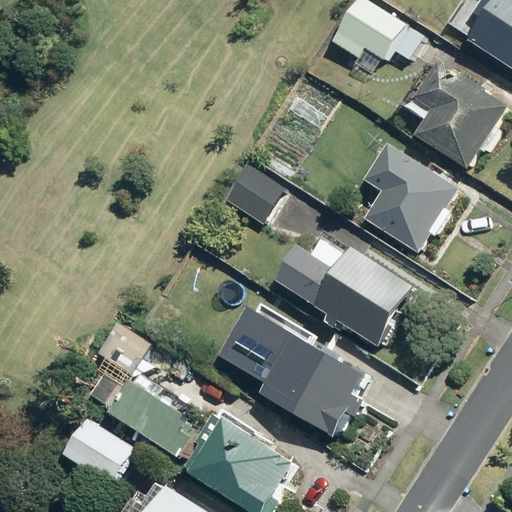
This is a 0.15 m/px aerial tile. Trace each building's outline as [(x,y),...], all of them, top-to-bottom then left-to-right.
[(511,0),(497,0),(485,21),(492,25),(477,48),(511,69),(511,0)] [(385,40),(418,61),(432,39),(398,19),(385,40)] [(511,116),(511,107),(448,67),(419,113),(435,123),(423,142),(475,175),(487,156),(491,158),(508,130),(505,128),(511,116)] [(470,195),(398,150),(374,188),(388,197),(371,223),(429,260),(441,240),(445,242),(462,215),(459,213),(470,195)] [(233,205),(268,228),(293,191),(258,168),(233,205)] [(369,255),(366,259),(354,251),(326,292),(337,299),(329,312),(324,309),(321,314),(335,323),(333,326),(347,336),(351,329),(388,353),(427,294),(369,255)] [(356,362),(263,305),(219,375),(292,420),(295,416),(310,425),(312,422),(347,443),(360,422),(365,425),(380,401),(370,395),(378,382),(354,366),(356,362)] [(140,379),(160,349),(128,329),(109,358),(140,379)] [(95,405),(194,466),(211,439),(196,430),(206,414),(151,380),(142,394),(113,376),(95,405)] [(200,480),(250,511),(278,511),(288,497),(287,496),(304,469),(261,442),(265,436),(230,414),(193,472),(202,478),(200,480)] [(104,427),(80,463),(123,492),(147,456),(104,427)] [(208,511),(178,493),(166,511),(208,511)]
